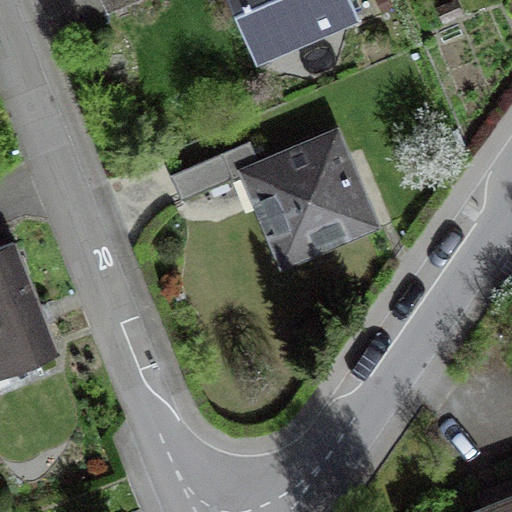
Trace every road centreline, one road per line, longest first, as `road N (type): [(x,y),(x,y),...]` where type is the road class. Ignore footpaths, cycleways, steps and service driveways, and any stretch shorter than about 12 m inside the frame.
road 1 (residential): [(4,0),(192,511)]
road 2 (tertiary): [(511,207),(294,511)]
